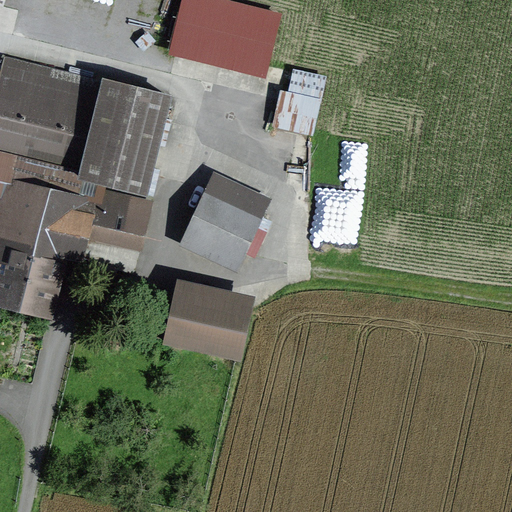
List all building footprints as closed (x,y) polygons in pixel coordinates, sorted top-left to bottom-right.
[(279,16),(214,0),(188,0),(178,44),(267,66),(279,16)] [(6,59),(0,82),(0,155),(83,176),(83,178),(143,193),(167,95),(107,81),(106,83),(6,59)] [(289,98),(281,96),(273,137),(313,145),(326,81),(294,75),(289,98)] [(238,272),(273,199),(214,171),(179,245),(238,272)] [(96,205),(8,184),(0,218),(0,297),(42,308),(56,250),(79,256),(83,238),(141,249),(150,204),(99,194),(96,205)] [(239,362),(254,297),(178,280),(163,344),(239,362)]
